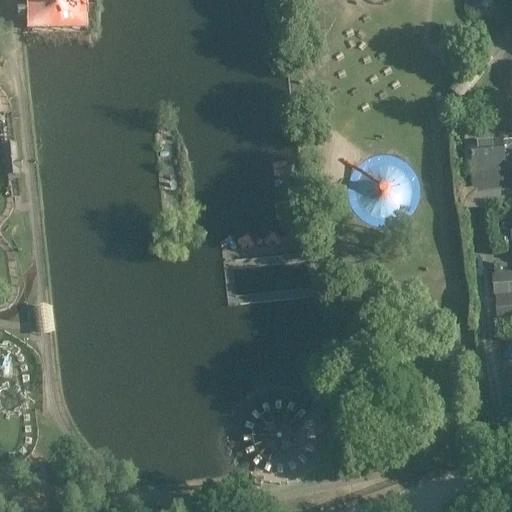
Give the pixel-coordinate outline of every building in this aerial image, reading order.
[(21,0),(22,33),(85,32),(84,0),(21,0)] [(480,0),(469,7),(481,26),(503,13),(494,0),(480,0)] [(473,63),(444,96),(449,100),(455,106),(484,73),(479,68),(473,63)] [(471,172),(511,168),(511,141),(503,142),(470,145),(471,172)] [(511,168),(471,172),(473,195),(461,196),(462,205),(462,211),(511,206),(511,168)] [(511,272),(493,275),(500,327),(511,325),(511,272)] [(41,311),(33,311),(35,336),(43,336),(50,335),(48,310),(41,311)] [(415,345),(387,345),(388,429),(446,428),(444,344),(415,345)]
